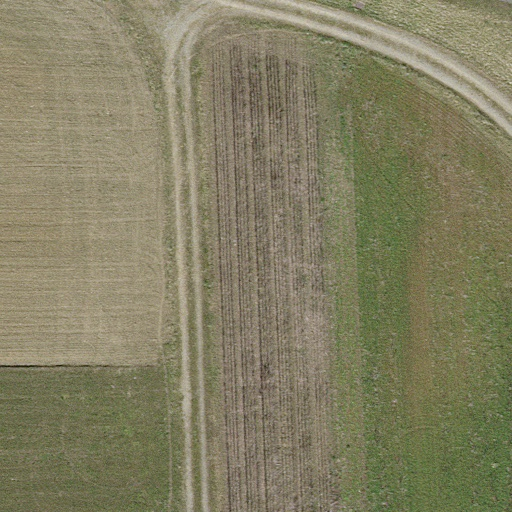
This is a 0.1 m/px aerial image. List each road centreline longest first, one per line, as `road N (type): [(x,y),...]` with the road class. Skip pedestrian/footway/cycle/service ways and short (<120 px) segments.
road 1 (track): [(148,0),(176,153),(190,511)]
road 2 (track): [(229,0),(436,62),(511,123)]
